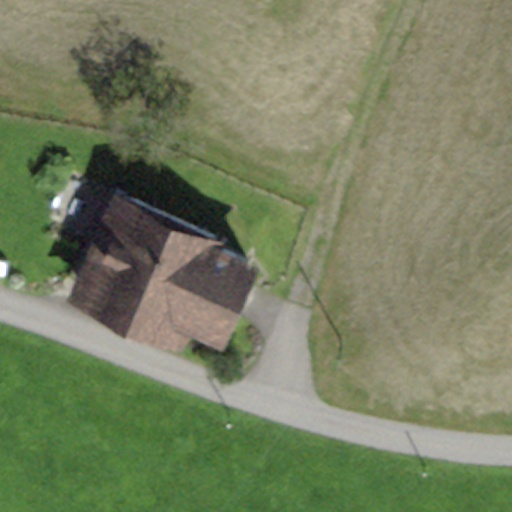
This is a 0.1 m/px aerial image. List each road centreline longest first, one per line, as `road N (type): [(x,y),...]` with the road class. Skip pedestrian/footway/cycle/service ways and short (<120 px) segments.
road 1 (unclassified): [(0,316),(352,434),(511,451)]
road 2 (track): [(269,405),(355,134),(414,0)]
